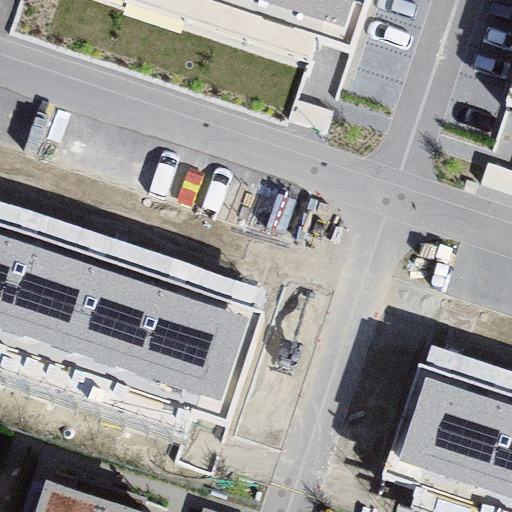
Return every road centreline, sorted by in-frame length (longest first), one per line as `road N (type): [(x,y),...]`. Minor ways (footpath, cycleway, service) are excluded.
road 1 (residential): [(392,196),(0,68)]
road 2 (residential): [(287,511),(392,196)]
road 3 (residential): [(392,196),(456,0)]
road 4 (residential): [(511,238),(392,196)]
